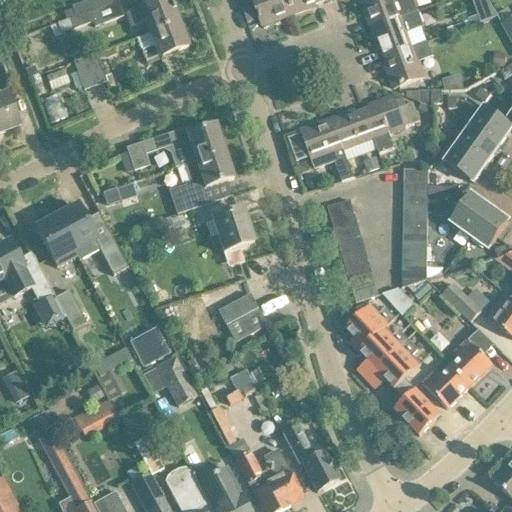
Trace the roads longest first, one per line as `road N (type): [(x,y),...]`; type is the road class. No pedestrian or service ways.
road 1 (residential): [(393,511),(336,398),(241,70)]
road 2 (residential): [(241,70),(0,184)]
road 3 (residential): [(345,87),(326,37),(241,70)]
road 4 (tertiary): [(502,421),(396,511)]
